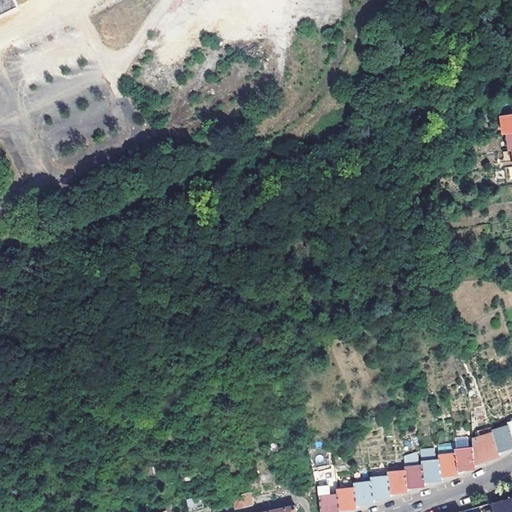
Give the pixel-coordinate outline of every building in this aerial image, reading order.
[(29,16),(44,8),(40,0),(25,8),(29,16)] [(98,0),(77,0),(81,8),(98,0)] [(111,11),(105,0),(98,0),(81,8),(88,22),(96,18),(111,11)] [(171,0),(156,0),(155,1),(166,24),(180,17),(176,9),(171,0)] [(171,0),(176,9),(184,5),(181,0),(171,0)] [(155,1),(141,8),(148,22),(152,31),(166,24),(155,1)] [(29,16),(36,30),(59,18),(52,4),(44,8),(29,16)] [(132,12),(140,26),(148,22),(141,8),(132,12)] [(111,11),(96,18),(100,26),(115,19),(111,11)] [(245,43),(259,36),(248,14),(234,20),(238,29),(245,43)] [(36,30),(43,44),(58,36),(66,32),(59,18),(36,30)] [(122,33),(115,19),(100,26),(92,30),(99,44),(107,40),(122,33)] [(245,43),(238,29),(230,33),(237,47),(245,43)] [(122,33),(107,40),(111,48),(126,41),(122,33)] [(230,33),(222,37),(229,52),(237,47),(230,33)] [(47,52),(62,44),(58,36),(43,44),(47,52)] [(201,47),(208,62),(216,58),(209,43),(201,47)] [(51,60),(66,53),(62,44),(47,52),(51,60)] [(167,55),(170,63),(185,55),(181,47),(167,55)] [(229,52),(223,54),(234,77),(248,70),(237,47),(229,52)] [(51,60),(58,74),(81,62),(74,48),(66,53),(51,60)] [(216,58),(208,62),(220,85),(234,77),(223,54),(216,58)] [(177,77),(192,69),(185,55),(170,63),(162,67),(169,81),(177,77)] [(31,61),(17,69),(24,82),(28,91),(43,84),(31,61)] [(9,72),(16,86),(24,82),(17,69),(9,72)] [(177,77),(181,85),(196,78),(192,69),(177,77)] [(8,90),(16,86),(9,72),(2,76),(8,90)] [(117,88),(132,81),(128,73),(113,80),(117,88)] [(8,90),(2,76),(0,76),(0,105),(13,99),(8,90)] [(117,88),(124,102),(139,95),(147,91),(140,77),(132,81),(117,88)] [(188,99),(203,91),(196,78),(181,85),(173,89),(180,103),(188,99)] [(188,99),(192,107),(207,99),(203,91),(188,99)] [(128,111),(143,103),(139,95),(124,102),(128,111)] [(85,103),(93,117),(100,113),(93,99),(85,103)] [(128,111),(135,125),(150,117),(158,113),(151,99),(143,103),(128,111)] [(191,125),(214,114),(207,99),(192,107),(184,111),(191,125)] [(85,103),(77,107),(85,121),(93,117),(85,103)] [(100,113),(93,117),(104,140),(118,133),(107,110),(100,113)] [(57,117),(64,132),(72,128),(64,113),(57,117)] [(506,132),(511,131),(511,113),(500,115),(503,132),(506,132)] [(57,117),(48,121),(56,136),(64,132),(57,117)] [(85,121),(79,124),(90,147),(104,140),(93,117),(85,121)] [(139,132),(154,125),(150,117),(135,125),(139,132)] [(139,132),(146,147),(169,135),(162,121),(154,125),(139,132)] [(72,128),(64,132),(75,154),(90,147),(79,124),(72,128)] [(28,132),(35,146),(43,142),(35,128),(28,132)] [(28,132),(20,136),(27,150),(35,146),(28,132)] [(56,136),(50,139),(61,162),(75,154),(64,132),(56,136)] [(43,142),(35,146),(46,169),(61,162),(50,139),(43,142)] [(20,153),(31,176),(46,169),(35,146),(27,150),(20,153)] [(511,436),(509,427),(492,432),(498,451),(506,449),(511,446),(511,436)] [(473,438),(473,446),(475,461),(483,459),(489,457),(499,454),(498,451),(492,432),(473,438)] [(475,461),(473,446),(455,448),(456,453),(457,467),(458,473),(464,471),(469,470),(468,467),(475,466),(475,461)] [(441,475),(440,459),(435,459),(434,449),(420,450),(421,462),(422,462),(422,465),(424,481),(433,480),(441,479),(441,475)] [(457,467),(456,453),(439,455),(440,459),(441,475),(448,474),(458,473),(457,467)] [(424,481),(422,465),(417,465),(416,458),(413,458),(413,455),(403,456),(404,466),(405,467),(405,470),(407,487),(416,486),(424,485),(424,481)] [(407,487),(405,470),(388,472),(389,476),(391,493),(398,492),(408,490),(407,487)] [(372,478),(373,482),(374,498),(381,497),(391,496),(391,493),(389,476),(372,478)] [(355,485),(355,488),(357,504),(366,503),(374,502),(374,498),(373,482),(355,485)] [(338,493),(340,509),(348,509),(357,508),(357,504),(355,488),(338,491),(338,493)] [(251,498),(250,492),(232,497),(233,502),(234,502),(236,508),(251,504),(250,498),(251,498)] [(321,511),(340,511),(340,509),(338,493),(319,495),(321,511)] [(508,499),(502,500),(503,506),(511,503),(511,500),(511,497),(508,499)] [(502,500),(491,503),(492,507),(493,511),(511,511),(511,503),(503,506),(502,500)]
